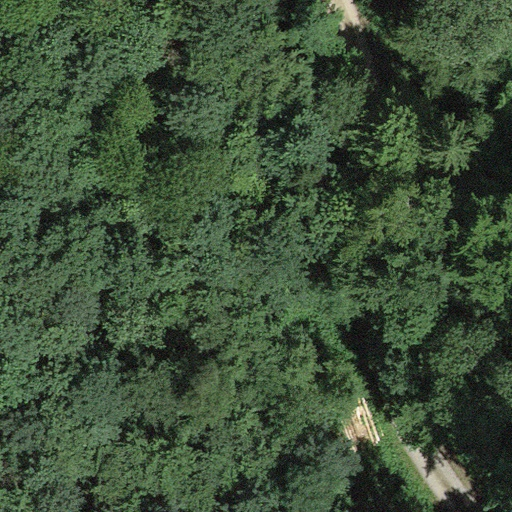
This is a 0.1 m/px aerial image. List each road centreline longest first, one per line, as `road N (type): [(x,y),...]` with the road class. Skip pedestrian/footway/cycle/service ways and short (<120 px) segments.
road 1 (track): [(333,0),(364,129),(383,391),(425,467),(471,511)]
road 2 (track): [(149,0),(376,347)]
